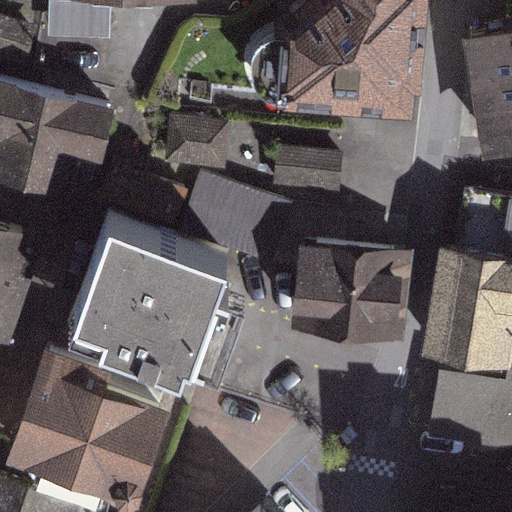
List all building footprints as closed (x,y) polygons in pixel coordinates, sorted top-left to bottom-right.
[(314,0),(293,18),(284,18),(284,30),(276,30),(267,32),(262,36),(257,42),(253,49),(251,60),(253,71),(258,79),(266,86),(275,89),(286,90),(287,87),(402,96),(404,71),(411,72),(416,0),(314,0)] [(0,17),(0,48),(22,54),(30,26),(0,17)] [(511,22),(472,30),(491,138),(511,134),(511,22)] [(109,101),(0,73),(0,165),(61,180),(62,176),(68,153),(95,160),(109,101)] [(226,119),(177,114),(173,152),(222,157),(226,119)] [(341,151),(280,144),(277,177),(337,184),(341,151)] [(91,173),(95,160),(68,153),(62,176),(80,180),(91,173)] [(101,192),(170,218),(182,188),(113,162),(101,192)] [(289,200),(202,170),(184,222),(271,252),(289,200)] [(444,240),(428,335),(460,341),(467,342),(477,344),(505,348),(511,304),(511,190),(502,250),(444,240)] [(228,249),(109,206),(68,321),(180,362),(185,348),(204,355),(229,284),(216,280),(228,249)] [(0,321),(2,322),(30,249),(15,244),(21,227),(0,219),(0,321)] [(316,239),(303,238),(302,269),(312,270),(307,314),(388,324),(392,287),(389,287),(394,245),(316,237),(316,239)] [(459,431),(511,439),(511,304),(505,348),(477,344),(473,369),(469,368),(459,431)] [(50,345),(16,439),(117,475),(121,482),(129,485),(136,482),(139,474),(135,466),(159,399),(95,376),(99,362),(50,345)] [(0,511),(71,511),(77,498),(0,469),(0,511)]
